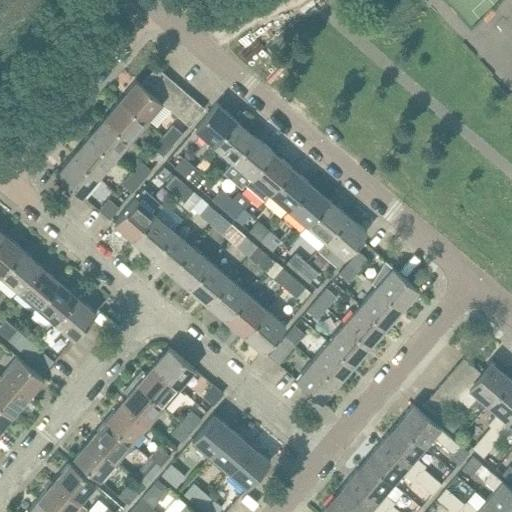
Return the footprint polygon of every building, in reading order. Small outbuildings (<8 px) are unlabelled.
[(156,66),(141,83),(150,92),(165,74),(156,66)] [(150,92),(160,100),(175,83),(165,74),(150,92)] [(150,92),(141,83),(136,79),(120,98),(145,120),(161,102),(162,101),(160,100),(150,92)] [(175,83),(160,100),(162,101),(161,102),(169,109),(185,91),(175,83)] [(169,109),(179,117),(194,99),(185,91),(169,109)] [(130,139),(145,120),(120,98),(104,117),(130,139)] [(204,108),(194,99),(179,117),(189,125),(204,108)] [(194,128),(214,145),(236,119),(216,102),(194,128)] [(114,158),(130,139),(104,117),(88,136),(114,158)] [(254,135),(236,119),(214,145),(232,161),(254,135)] [(163,135),(173,144),(182,133),(172,124),(163,135)] [(152,147),(163,156),(173,144),(163,135),(152,147)] [(232,161),(251,177),(273,151),(254,135),(232,161)] [(98,176),(114,158),(88,136),(72,154),(98,176)] [(251,177),(245,184),(264,200),(270,193),(292,167),(273,151),(251,177)] [(81,196),(81,195),(98,176),(72,154),(55,174),(81,196)] [(174,167),(186,177),(195,167),(183,157),(174,167)] [(131,172),(141,181),(151,169),(141,161),(131,172)] [(186,177),(197,187),(206,176),(195,167),(186,177)] [(270,193),(288,209),(310,183),(292,167),(270,193)] [(121,183),(131,192),(141,181),(131,172),(121,183)] [(162,182),(173,192),(182,182),(170,172),(162,182)] [(182,182),(173,192),(184,202),(193,191),(182,182)] [(329,199),(310,183),(288,209),(307,225),(329,199)] [(135,197),(113,222),(133,239),(154,214),(162,205),(143,188),(135,197)] [(221,189),(212,199),(223,209),(232,199),(221,189)] [(232,199),(223,209),(234,219),(243,208),(244,208),(250,200),(239,191),(232,199)] [(108,198),(98,210),(109,219),(118,207),(108,198)] [(307,225),(325,241),(347,215),(329,199),(307,225)] [(199,214),(210,224),(219,214),(208,204),(199,214)] [(133,239),(151,255),(173,230),(154,214),(133,239)] [(219,214),(210,224),(222,234),(231,223),(219,214)] [(366,231),(347,215),(325,241),(344,257),(366,231)] [(249,231),(260,241),(269,231),(258,221),(249,231)] [(192,246),(173,230),(151,255),(170,271),(192,246)] [(260,241),(272,251),(281,240),(269,231),(260,241)] [(4,233),(0,237),(0,274),(23,248),(4,233)] [(236,246),(248,256),(256,246),(245,235),(236,246)] [(170,271),(188,287),(210,262),(192,246),(170,271)] [(256,246),(248,256),(259,266),(268,255),(256,246)] [(0,274),(18,290),(41,264),(23,248),(0,274)] [(358,250),(347,262),(358,271),(368,259),(358,250)] [(286,263),(298,273),(307,263),(295,252),(286,263)] [(385,260),(371,282),(375,286),(401,308),(418,288),(393,266),(385,260)] [(188,287),(207,303),(229,278),(210,262),(188,287)] [(347,262),(338,273),(348,282),(358,271),(347,262)] [(298,273),(309,282),(318,272),(307,263),(298,273)] [(41,264),(18,290),(37,306),(59,280),(41,264)] [(273,278),(285,288),(294,278),(282,267),(273,278)] [(247,294),(229,278),(207,303),(226,319),(247,294)] [(294,278),(285,288),(296,297),(305,287),(294,278)] [(37,306),(55,322),(77,296),(59,280),(37,306)] [(359,304),(385,327),(401,308),(375,286),(359,304)] [(326,287),(315,299),(326,308),(336,296),(326,287)] [(226,319),(244,335),(266,310),(247,294),(226,319)] [(77,296),(55,322),(74,338),(96,312),(77,296)] [(316,319),(326,308),(315,299),(306,310),(316,319)] [(359,304),(343,323),(369,345),(385,327),(359,304)] [(285,326),(266,310),(244,335),(263,351),(285,326)] [(0,324),(0,332),(8,340),(17,329),(5,319),(0,324)] [(327,342),(353,364),(369,345),(343,323),(327,342)] [(294,324),(284,336),(294,345),(304,334),(294,324)] [(8,340),(26,355),(35,344),(17,329),(8,340)] [(278,364),(294,345),(284,336),(267,355),(278,364)] [(327,342),(311,360),(337,382),(353,364),(327,342)] [(45,371),(54,360),(35,344),(26,355),(45,371)] [(168,345),(168,346),(152,364),(178,387),(194,368),(168,345)] [(18,355),(1,375),(27,397),(44,378),(18,355)] [(463,357),(455,367),(473,382),(481,373),(463,357)] [(311,360),(295,379),(320,401),(337,382),(311,360)] [(481,373),(473,382),(465,392),(459,398),(467,406),(477,395),(487,403),(510,377),(491,361),(481,373)] [(162,405),(178,387),(152,364),(146,371),(143,368),(132,380),(162,405)] [(465,392),(473,382),(455,367),(447,376),(465,392)] [(0,405),(11,416),(27,397),(1,375),(0,376),(0,405)] [(447,376),(439,386),(457,401),(459,398),(465,392),(447,376)] [(488,423),(491,426),(496,430),(511,411),(511,378),(510,377),(487,403),(497,412),(488,423)] [(162,405),(132,380),(124,389),(128,392),(120,401),(146,424),(162,405)] [(223,393),(212,384),(202,396),(213,404),(223,393)] [(449,411),(457,401),(439,386),(430,395),(449,411)] [(441,420),(448,411),(449,411),(430,395),(422,404),(441,420)] [(131,442),(146,424),(120,401),(104,419),(131,442)] [(468,452),(412,404),(396,423),(423,446),(432,436),(452,454),(450,457),(458,464),(468,452)] [(0,405),(0,428),(11,416),(0,405)] [(180,421),(191,430),(201,419),(190,410),(180,421)] [(448,411),(441,420),(452,430),(460,421),(448,411)] [(511,411),(496,430),(491,426),(481,436),(492,446),(501,435),(504,437),(511,427),(511,411)] [(191,439),(210,455),(233,428),(214,412),(191,439)] [(131,442),(104,419),(89,438),(115,460),(131,442)] [(181,441),(191,430),(180,421),(171,432),(181,441)] [(423,446),(396,423),(381,441),(418,474),(414,479),(423,486),(432,476),(423,468),(425,465),(414,456),(423,446)] [(233,428),(210,455),(228,470),(251,444),(233,428)] [(492,446),(481,436),(472,447),(483,456),(492,446)] [(99,479),(115,460),(89,438),(72,457),(99,479)] [(418,474),(381,441),(365,459),(392,482),(400,472),(411,482),(414,479),(418,474)] [(251,444),(228,470),(236,477),(247,487),(270,460),(251,444)] [(149,458),(159,467),(169,455),(159,446),(149,458)] [(470,475),(480,463),(472,456),(462,468),(470,475)] [(150,478),(159,467),(149,458),(139,469),(150,478)] [(392,482),(365,459),(349,478),(387,510),(385,511),(400,511),(392,505),(394,502),(383,492),(392,482)] [(53,480),(79,502),(95,483),(69,461),(53,480)] [(161,474),(175,486),(185,475),(170,463),(161,474)] [(502,473),(511,481),(511,466),(510,465),(502,473)] [(485,499),(500,511),(511,511),(511,489),(491,471),(483,480),(494,489),(485,499)] [(432,476),(423,486),(432,494),(441,484),(432,476)] [(385,511),(387,510),(349,478),(334,496),(352,511),(366,511),(369,509),(373,511),(385,511)] [(53,480),(37,498),(53,511),(84,511),(87,509),(79,502),(53,480)] [(183,493),(198,506),(207,495),(193,482),(183,493)] [(127,483),(117,495),(128,504),(137,492),(127,483)] [(164,492),(153,483),(141,497),(152,506),(164,492)] [(445,506),(454,495),(445,487),(436,498),(445,506)] [(217,511),(222,507),(207,495),(198,506),(205,511),(217,511)] [(463,511),(459,508),(464,503),(454,495),(445,506),(452,511),(463,511)] [(177,496),(163,511),(195,511),(186,504),(177,496)] [(352,511),(334,496),(319,511),(352,511)] [(141,497),(127,511),(146,511),(152,506),(141,497)] [(53,511),(37,498),(25,511),(53,511)] [(459,508),(463,511),(500,511),(485,499),(477,509),(466,500),(464,503),(459,508)]
